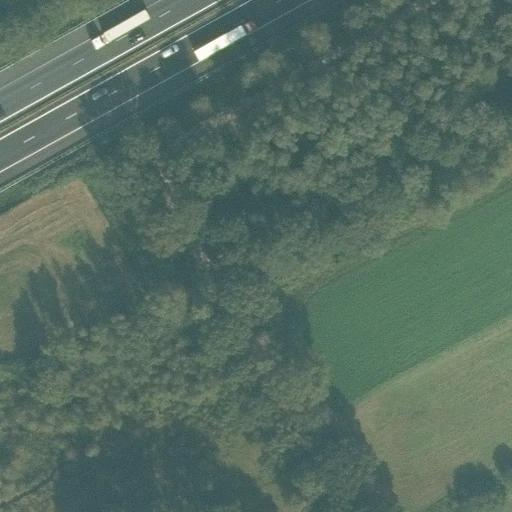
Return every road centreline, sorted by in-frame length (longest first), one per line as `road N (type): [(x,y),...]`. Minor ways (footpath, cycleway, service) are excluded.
road 1 (track): [(433,0),(166,149),(162,168),(166,191),(347,511)]
road 2 (motorway): [(0,155),(281,0)]
road 3 (motorway): [(188,0),(0,104)]
